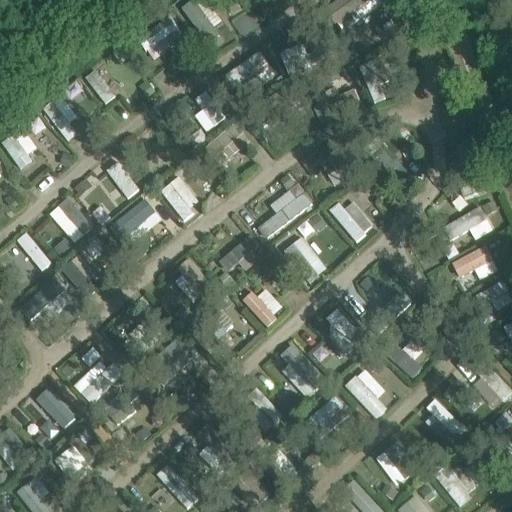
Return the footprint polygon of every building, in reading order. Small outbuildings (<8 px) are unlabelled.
[(334,0),(323,8),(342,34),(388,0),(334,0)] [(196,6),(197,49),(236,49),(236,21),(219,21),(218,6),(196,6)] [(147,57),(187,38),(178,18),(138,36),(147,57)] [(237,85),(244,95),(274,73),(257,50),(221,77),(230,90),(237,85)] [(95,70),(84,78),(106,105),(116,97),(95,70)] [(327,117),(360,102),(350,80),(316,95),(327,117)] [(76,82),(63,90),(69,100),(83,91),(76,82)] [(59,132),(77,118),(61,96),(42,110),(59,132)] [(220,168),(246,144),(229,126),(203,150),(220,168)] [(2,145),(18,166),(39,151),(24,129),(2,145)] [(153,176),(170,162),(158,148),(141,162),(153,176)] [(105,183),(126,203),(140,188),(119,168),(105,183)] [(179,180),(161,194),(184,223),(202,209),(179,180)] [(289,191),(270,205),(276,214),(258,228),(267,240),(313,204),(304,193),(296,199),(289,191)] [(148,212),(159,204),(152,195),(141,203),(148,212)] [(70,196),(49,212),(73,243),(94,228),(70,196)] [(352,242),(374,229),(359,201),(345,209),(341,203),(332,207),(352,242)] [(141,203),(128,210),(134,220),(146,214),(141,203)] [(478,241),(495,231),(481,208),(444,230),(452,243),(472,231),(478,241)] [(127,216),(116,221),(123,237),(134,232),(127,216)] [(25,233),(15,242),(43,272),(53,263),(25,233)] [(246,236),(218,261),(234,278),(262,254),(246,236)] [(309,282),(327,267),(301,237),(283,252),(309,282)] [(450,264),(459,282),(497,264),(488,246),(450,264)] [(82,293),(99,277),(78,255),(61,271),(82,293)] [(190,258),(178,267),(201,296),(213,287),(190,258)] [(59,278),(14,308),(24,322),(69,293),(59,278)] [(511,301),(505,282),(477,293),(482,308),(496,303),(498,309),(511,303),(511,301)] [(265,325),(285,310),(268,289),(248,304),(265,325)] [(396,293),(366,325),(377,335),(406,303),(396,293)] [(225,326),(234,323),(228,306),(205,314),(216,346),(230,341),(225,326)] [(339,309),(323,316),(330,333),(346,327),(339,309)] [(156,340),(167,330),(160,322),(149,332),(156,340)] [(275,361),(299,387),(317,369),(293,344),(275,361)] [(79,356),(88,368),(102,358),(93,346),(79,356)] [(402,352),(393,362),(411,380),(421,370),(402,352)] [(103,357),(73,385),(89,403),(120,374),(103,357)] [(376,419),(387,409),(375,398),(384,389),(366,370),(347,389),(376,419)] [(497,409),(511,391),(494,375),(478,392),(497,409)] [(248,396),(273,420),(281,411),(256,387),(248,396)] [(38,406),(58,433),(76,419),(56,392),(38,406)] [(315,435),(348,413),(337,397),(304,420),(315,435)] [(434,399),(426,408),(457,438),(465,428),(434,399)] [(511,417),(507,412),(496,422),(503,430),(511,422),(511,417)] [(34,457),(12,427),(0,436),(0,439),(20,467),(34,457)] [(76,446),(56,458),(73,485),(92,473),(76,446)] [(265,470),(280,488),(298,472),(283,455),(265,470)] [(459,508),(475,497),(450,464),(435,475),(459,508)] [(358,511),(383,511),(356,478),(341,490),(358,511)] [(27,503),(39,493),(29,482),(18,492),(27,503)] [(396,509),(398,511),(430,511),(416,494),(396,509)]
